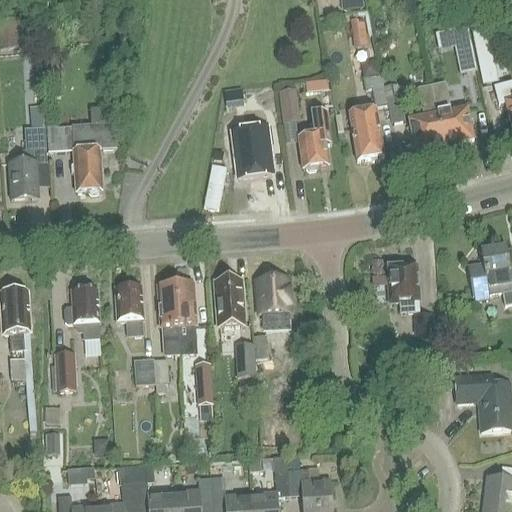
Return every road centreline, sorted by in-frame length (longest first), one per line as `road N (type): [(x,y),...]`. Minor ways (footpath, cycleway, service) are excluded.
road 1 (tertiary): [(0,256),(325,233)]
road 2 (residential): [(434,511),(427,454),(413,432),(353,397),(334,376),(325,233)]
road 3 (tertiary): [(325,233),(511,193)]
